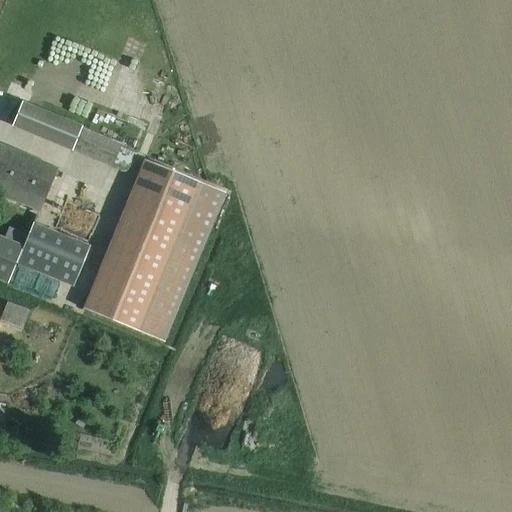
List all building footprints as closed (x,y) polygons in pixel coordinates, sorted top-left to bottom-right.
[(53,134),(74,143),(71,150),(112,166),(121,144),(80,129),(83,120),(61,111),(53,134)] [(0,144),(0,193),(41,210),(58,168),(0,144)] [(145,159),(106,253),(84,309),(163,341),(224,192),(199,181),(145,159)] [(23,246),(16,262),(73,285),(89,246),(32,223),(23,245),(23,246)] [(0,235),(0,279),(7,283),(16,262),(23,246),(23,245),(4,237),(0,235)] [(6,301),(0,318),(0,319),(22,328),(29,310),(6,301)] [(0,425),(5,427),(9,403),(0,402),(0,401),(0,425)]
